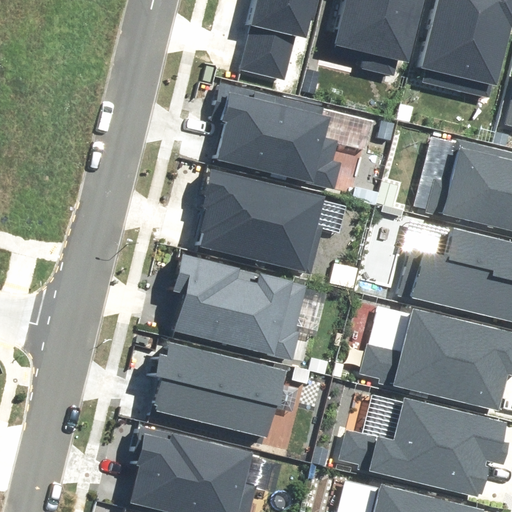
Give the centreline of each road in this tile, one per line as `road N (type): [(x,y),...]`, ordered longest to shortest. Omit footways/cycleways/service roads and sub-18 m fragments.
road 1 (residential): [(151,0),(70,331)]
road 2 (residential): [(70,331),(27,511)]
